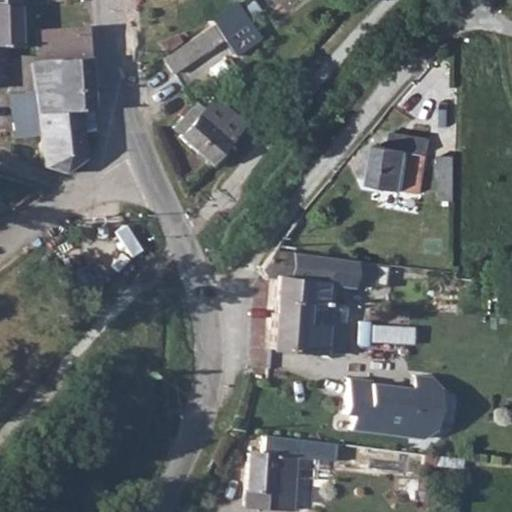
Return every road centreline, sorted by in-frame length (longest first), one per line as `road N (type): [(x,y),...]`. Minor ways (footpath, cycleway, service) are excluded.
road 1 (residential): [(452,21),(231,290),(200,311)]
road 2 (tertiary): [(200,311),(207,348),(199,416),(153,511)]
road 3 (tertiary): [(138,144),(181,241),(200,311)]
road 4 (residential): [(0,247),(129,160),(138,144)]
road 5 (tertiary): [(107,0),(115,74),(138,144)]
